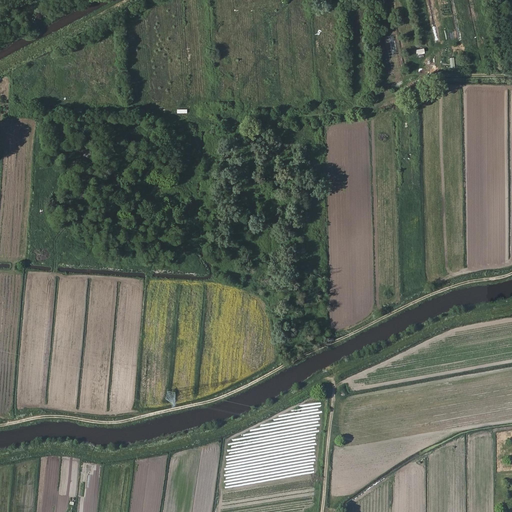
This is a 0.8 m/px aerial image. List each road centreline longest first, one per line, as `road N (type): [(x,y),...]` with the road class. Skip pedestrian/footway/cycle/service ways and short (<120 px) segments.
road 1 (track): [(0,425),(51,415),(123,422),(205,403),(445,289),(511,272)]
road 2 (track): [(511,75),(449,75),(357,108),(224,124),(44,95),(34,47)]
road 3 (track): [(511,305),(455,318),(338,371),(323,511)]
